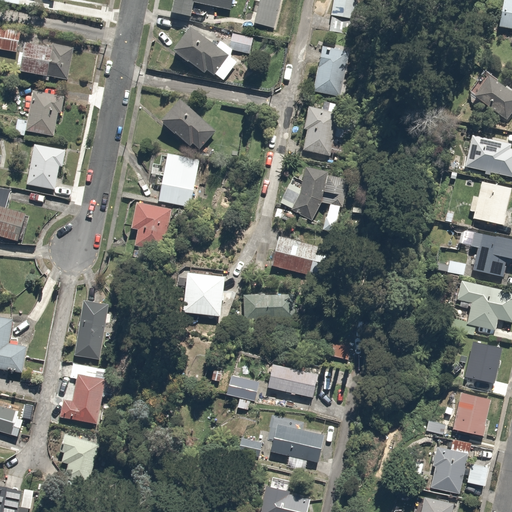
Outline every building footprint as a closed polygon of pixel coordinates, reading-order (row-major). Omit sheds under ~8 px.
[(367,0),(336,0),(332,24),(361,30),(367,0)] [(511,0),(507,0),(503,29),(511,30),(511,0)] [(24,33),(0,28),(0,49),(20,54),(24,33)] [(229,59),(192,28),(173,50),(210,81),(229,59)] [(254,38),(234,32),(229,48),(250,53),(254,38)] [(77,51),(28,42),(23,75),(71,83),(77,51)] [(356,53),(324,46),(314,92),(346,99),(356,53)] [(511,114),(511,93),(493,81),(480,100),(508,120),(511,114)] [(69,99),(33,93),(26,134),(62,140),(69,99)] [(216,131),(185,103),(168,121),(199,149),(216,131)] [(344,118),(309,110),(299,149),(335,158),(344,118)] [(511,146),(476,138),(469,165),(511,175),(511,146)] [(61,174),(68,175),(71,155),(34,148),(27,186),(58,192),(61,174)] [(201,155),(170,150),(161,203),(192,208),(201,155)] [(345,183),(309,169),(302,188),(292,184),(282,210),(313,222),(323,194),(339,200),(345,183)] [(511,190),(511,185),(484,180),(480,199),(473,198),(470,213),(477,214),(476,221),(505,227),(511,190)] [(176,211),(141,203),(131,248),(166,256),(176,211)] [(346,206),(331,203),(325,229),(340,232),(346,206)] [(28,216),(0,206),(0,240),(19,246),(28,216)] [(511,239),(470,229),(466,244),(481,248),(475,271),(506,279),(511,261),(511,239)] [(340,253),(283,238),(275,267),(332,283),(340,253)] [(227,279),(189,276),(186,315),(224,318),(227,279)] [(511,290),(464,279),(458,305),(471,308),(468,324),(500,331),(503,321),(511,323),(511,290)] [(293,294),(244,298),(246,324),(296,320),(293,294)] [(119,307),(87,302),(76,357),(108,363),(119,307)] [(13,320),(0,318),(0,373),(22,377),(27,348),(9,345),(13,320)] [(503,350),(474,342),(465,376),(494,384),(503,350)] [(353,345),(332,343),(331,359),(351,360),(353,345)] [(75,402),(65,400),(62,419),(98,425),(108,374),(65,366),(63,376),(79,379),(75,402)] [(318,376),(275,366),(269,391),(312,401),(318,376)] [(262,384),(232,377),(228,397),(258,404),(262,384)] [(495,401),(464,393),(454,432),(484,441),(495,401)] [(21,413),(0,407),(0,434),(14,438),(21,413)] [(331,434),(278,422),(271,456),(324,468),(331,434)] [(429,422),(427,431),(443,435),(446,426),(429,422)] [(101,446),(69,434),(59,461),(70,465),(65,478),(86,485),(101,446)] [(262,442),(246,440),(243,457),(260,459),(262,442)] [(438,450),(433,468),(436,469),(431,488),(458,495),(468,458),(438,450)] [(489,468),(471,463),(467,482),(485,486),(489,468)] [(311,511),(315,496),(270,485),(263,511),(311,511)] [(26,511),(30,499),(0,491),(0,511),(26,511)] [(455,511),(457,506),(424,501),(422,511),(455,511)]
